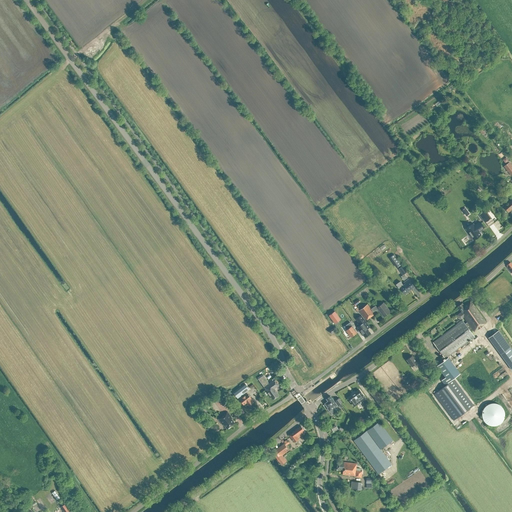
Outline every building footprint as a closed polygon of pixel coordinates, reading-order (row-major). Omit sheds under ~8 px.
[(486,131),(481,125),(477,129),(481,134),(486,131)] [(511,200),(504,205),(502,206),(505,210),(505,209),(508,213),(510,211),(511,212),(511,213),(511,214),(511,215),(511,200)] [(488,216),(487,214),(484,210),(479,213),(482,217),(483,220),(488,216)] [(468,227),(466,229),(473,239),(480,234),(478,231),(484,227),(480,222),(474,226),(473,224),(469,226),(468,227)] [(394,254),(389,258),(396,268),(401,264),(394,254)] [(403,265),(398,269),(402,275),(407,271),(403,265)] [(414,286),(409,279),(404,282),(405,284),(403,285),(400,281),(396,284),(399,289),(400,288),(404,294),(414,286)] [(448,382),(448,381),(459,373),(447,356),(474,336),(470,331),(472,329),(474,331),(486,322),(470,301),(464,306),(462,303),(457,306),(461,311),(457,315),(460,319),(463,317),(467,322),(465,324),(462,320),(433,342),(446,358),(437,365),(445,377),(441,380),(445,385),(448,382)] [(390,312),(383,302),(377,307),(375,305),(371,309),(367,304),(359,310),(366,320),(374,314),(374,313),(378,310),(383,317),(390,312)] [(334,310),(329,314),(334,322),(340,318),(334,310)] [(370,327),(361,315),(355,319),(360,325),(357,327),(365,338),(371,333),(367,329),(370,327)] [(350,322),(344,326),(346,330),(351,337),(356,333),(353,328),(354,327),(352,325),(350,322)] [(500,354),(510,347),(498,330),(488,337),(500,354)] [(511,349),(510,347),(500,354),(511,369),(511,349)] [(417,362),(412,356),(406,360),(411,366),(414,364),(416,367),(419,364),(420,365),(423,363),(420,359),(417,361),(417,362)] [(268,384),(267,382),(268,382),(263,375),(258,379),(273,399),(279,395),(274,388),(278,385),(275,379),(268,384)] [(454,378),(448,382),(445,385),(434,393),(454,420),(474,405),(454,378)] [(245,384),(234,393),(237,398),(249,389),(245,384)] [(348,398),(350,402),(354,406),(365,398),(359,390),(348,398)] [(244,405),(246,402),(249,405),(253,402),(251,399),(247,393),(239,399),(244,405)] [(227,402),(222,394),(217,398),(223,406),(227,402)] [(332,414),(335,412),(332,408),(337,405),(330,396),(326,399),(328,401),(324,403),(328,408),(327,408),(332,414)] [(486,426),(504,419),(497,401),(478,408),(486,426)] [(232,418),(227,412),(225,414),(224,413),(218,419),(223,425),(223,424),(227,429),(235,423),(231,418),(232,418)] [(378,473),(391,464),(380,449),(392,440),(379,422),(353,440),(378,473)] [(339,430),(336,425),(331,427),(333,433),(339,430)] [(304,430),(301,426),(298,428),(297,428),(295,429),(295,430),(293,432),(290,435),(292,437),(291,438),(294,442),(298,439),(297,438),(303,433),(302,431),(304,430)] [(275,452),(273,453),(282,465),(287,461),(282,455),(289,450),(284,443),(274,451),(275,452)] [(343,462),(337,462),(336,469),(343,470),(342,474),(355,475),(355,476),(361,477),(362,471),(360,471),(360,469),(356,468),(356,463),(343,462)]
